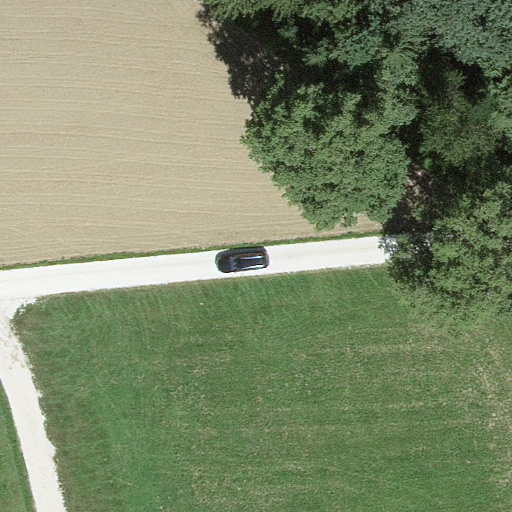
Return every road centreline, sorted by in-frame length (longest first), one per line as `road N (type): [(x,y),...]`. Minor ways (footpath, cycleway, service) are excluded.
road 1 (track): [(511,239),(0,285)]
road 2 (track): [(0,345),(40,511)]
